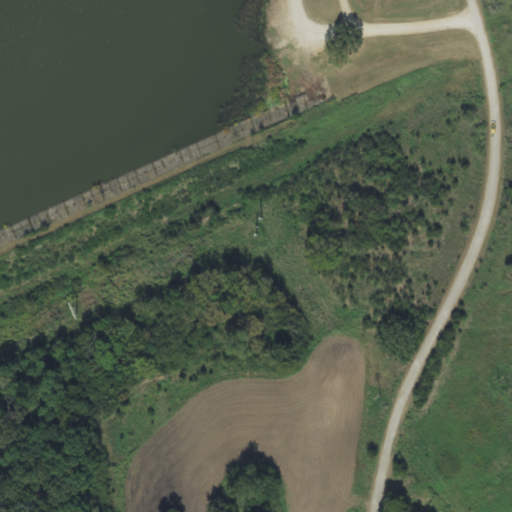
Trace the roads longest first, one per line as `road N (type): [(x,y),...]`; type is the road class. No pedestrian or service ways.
road 1 (residential): [(472,0),(499,185),(411,376),(376,511)]
road 2 (residential): [(478,19),(315,36),(298,17),(299,0)]
